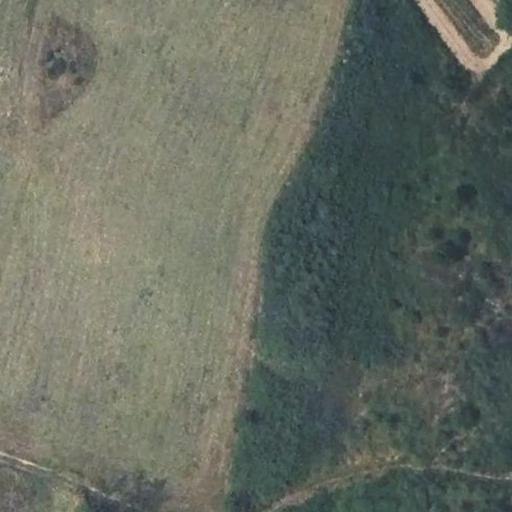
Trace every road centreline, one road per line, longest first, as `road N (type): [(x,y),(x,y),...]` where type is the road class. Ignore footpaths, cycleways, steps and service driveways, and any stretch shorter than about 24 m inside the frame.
road 1 (track): [(250,511),(402,468),(511,482)]
road 2 (track): [(0,459),(151,511)]
